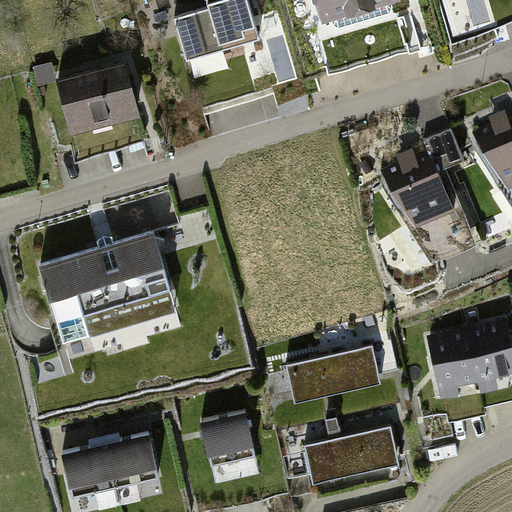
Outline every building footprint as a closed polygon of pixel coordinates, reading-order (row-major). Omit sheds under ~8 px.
[(206,0),(208,4),(174,14),(187,56),(258,35),(247,0),(206,0)] [(314,0),(321,20),(391,0),(314,0)] [(55,73),(54,74),(55,79),(69,132),(139,114),(124,55),(55,73)] [(54,74),(55,73),(52,60),(33,65),(38,84),(55,79),(54,74)] [(491,122),(473,129),(508,185),(511,183),(511,113),(508,115),(505,108),(488,115),(491,122)] [(398,160),(380,167),(416,223),(454,207),(438,167),(463,156),(451,126),(424,138),(428,148),(416,153),(413,146),(396,153),(398,160)] [(156,225),(40,260),(65,341),(180,307),(156,225)] [(511,337),(507,316),(427,333),(441,397),(459,393),(456,382),(477,377),(480,388),(499,384),(496,373),(511,369),(511,337)] [(394,331),(376,335),(386,373),(404,368),(394,331)] [(374,341),(287,361),(296,399),(383,379),(374,341)] [(247,407),(202,417),(216,481),(261,471),(247,407)] [(393,422),(306,442),(315,479),(401,458),(393,422)] [(151,429),(63,449),(73,494),(161,474),(151,429)]
